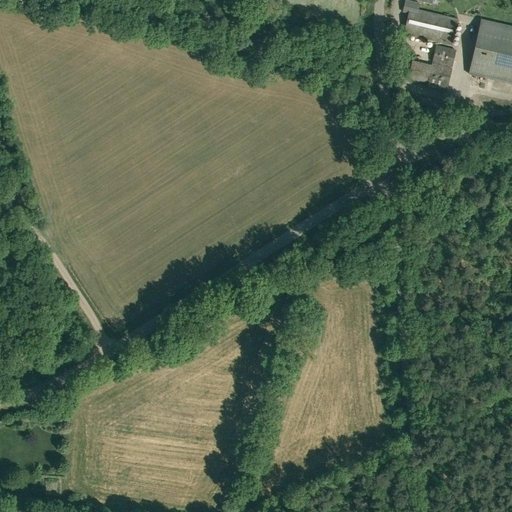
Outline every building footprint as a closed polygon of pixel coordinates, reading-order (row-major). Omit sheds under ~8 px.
[(403,12),(409,13),(404,33),(452,44),(458,19),(418,10),(419,3),(405,0),(403,12)] [(511,27),(481,20),(468,75),(511,84),(511,27)] [(454,34),(457,39),(464,36),(461,30),(454,34)] [(427,83),(426,87),(446,91),(451,69),(443,67),(444,65),(451,67),(455,51),(435,46),(432,62),(439,64),(439,65),(431,64),(431,66),(411,62),(408,78),(427,83)] [(443,103),(419,98),(415,115),(439,121),(443,103)]
